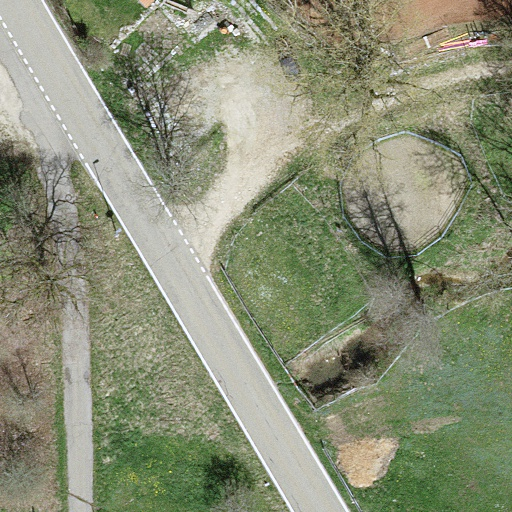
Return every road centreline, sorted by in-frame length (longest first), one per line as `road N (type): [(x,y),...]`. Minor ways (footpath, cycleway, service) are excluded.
road 1 (tertiary): [(333,511),(52,30)]
road 2 (residential): [(52,30),(69,168),(74,511)]
road 3 (track): [(511,67),(286,166),(178,250)]
